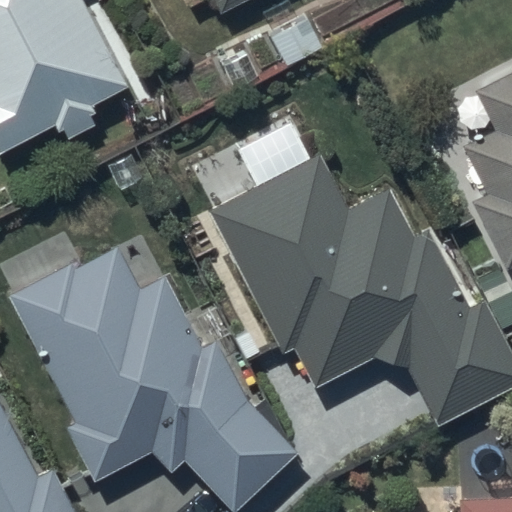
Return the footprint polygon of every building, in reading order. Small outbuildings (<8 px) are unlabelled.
[(0,0),(0,151),(51,127),(56,136),(63,132),(66,139),(94,125),(90,117),(96,114),(91,103),(124,87),(81,0),(0,0)] [(209,0),(216,12),(240,0),(209,0)] [(511,75),(477,93),(496,131),(462,148),(484,192),(467,201),(505,274),(511,270),(511,75)] [(319,156),(209,213),(282,351),(291,347),(313,387),(371,357),(404,368),(435,427),(511,386),(511,358),(481,299),(472,304),(432,228),(410,239),(386,192),(348,211),(319,156)] [(71,266),(9,298),(72,420),(62,425),(91,482),(149,453),(169,475),(181,464),(226,511),(230,511),(294,452),(244,400),(215,342),(200,350),(162,276),(137,289),(116,248),(73,270),(71,266)] [(0,511),(73,511),(53,469),(32,479),(0,410),(0,511)] [(454,511),(511,511),(511,496),(454,499),(454,511)]
